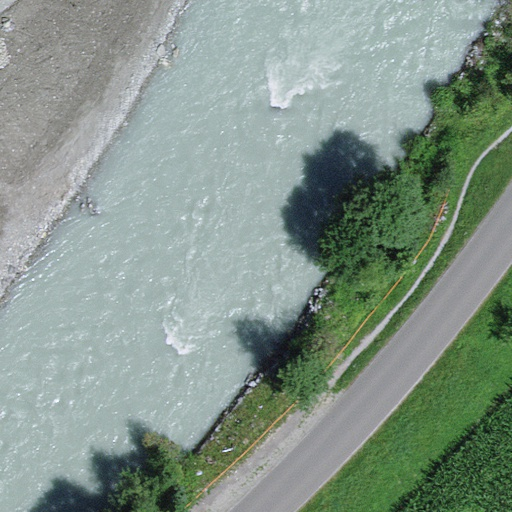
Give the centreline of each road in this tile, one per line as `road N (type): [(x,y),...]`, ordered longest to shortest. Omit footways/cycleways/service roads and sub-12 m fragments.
road 1 (unclassified): [(255,511),(430,339),(511,221)]
road 2 (unclassified): [(130,0),(0,164)]
